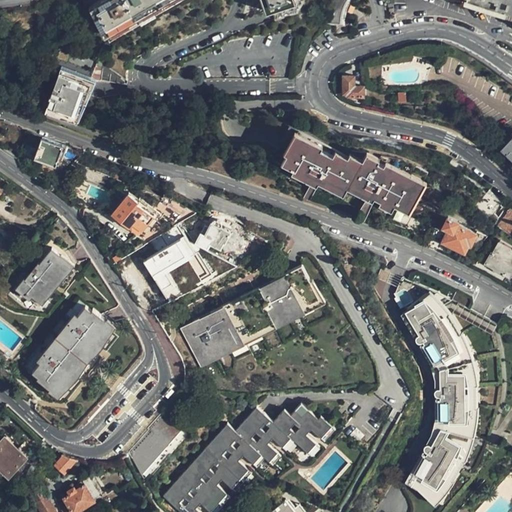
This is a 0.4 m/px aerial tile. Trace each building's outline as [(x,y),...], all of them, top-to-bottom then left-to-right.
[(168,0),(104,0),(89,8),(106,35),(168,0)] [(168,0),(106,35),(110,42),(183,0),(168,0)] [(296,0),(262,0),(266,11),(274,8),(296,0)] [(296,0),(274,8),(278,19),(299,11),(305,0),(296,0)] [(347,11),(349,5),(351,0),(334,0),(334,1),(332,7),(331,11),(330,17),(329,23),(328,28),(343,26),(343,23),(344,20),(345,15),(347,11)] [(511,0),(472,0),(511,11),(511,0)] [(123,81),(102,67),(102,68),(93,65),(86,82),(89,83),(96,81),(122,87),(123,83),(123,81)] [(79,112),(84,96),(89,83),(86,82),(58,72),(44,111),(76,121),(79,112)] [(361,88),(361,86),(353,87),(352,76),(341,76),(341,94),(346,95),(346,98),(362,98),(361,88)] [(96,100),(84,96),(79,112),(91,116),(96,100)] [(276,163),(295,127),(286,123),(278,136),(267,159),(276,163)] [(404,210),(422,176),(426,169),(400,155),(387,152),(380,150),(378,154),(364,147),(358,159),(295,127),(276,163),(290,170),(305,178),(313,182),(328,190),(331,183),(344,190),(346,185),(360,192),(364,194),(374,199),(378,201),(392,208),(393,205),(404,210)] [(68,146),(42,136),(35,158),(51,164),(56,166),(59,157),(64,158),(68,146)] [(107,200),(115,178),(92,169),(84,191),(107,200)] [(305,178),(290,170),(288,174),(303,181),(305,178)] [(427,179),(422,176),(404,210),(409,213),(427,179)] [(303,181),(294,199),(303,202),(313,182),(305,178),(303,181)] [(331,183),(328,190),(340,196),(344,190),(331,183)] [(346,185),(344,190),(358,196),(360,192),(346,185)] [(29,194),(20,187),(12,199),(21,205),(29,194)] [(490,219),(501,202),(488,191),(474,207),(490,219)] [(129,193),(113,213),(129,226),(132,223),(143,230),(157,212),(140,197),(138,199),(129,193)] [(364,194),(351,219),(362,223),(374,199),(364,194)] [(392,208),(378,201),(376,206),(390,212),(392,208)] [(511,212),(507,209),(497,225),(511,237),(511,212)] [(157,212),(143,230),(146,233),(161,214),(157,212)] [(469,244),(475,232),(455,223),(456,221),(446,216),(441,226),(447,229),(441,241),(462,251),(466,243),(469,244)] [(57,217),(45,232),(56,240),(68,227),(57,217)] [(225,242),(231,231),(221,226),(222,224),(222,221),(220,219),(216,218),(213,221),(210,227),(206,225),(201,238),(220,248),(223,241),(225,242)] [(259,224),(249,220),(247,233),(257,238),(259,224)] [(132,223),(129,226),(139,234),(143,230),(132,223)] [(511,250),(508,248),(508,246),(498,241),(493,251),(492,251),(491,252),(490,252),(484,262),(508,276),(511,268),(511,250)] [(70,269),(62,261),(65,257),(54,248),(26,279),(26,278),(18,287),(27,295),(29,293),(33,296),(37,292),(44,298),(70,269)] [(180,328),(187,340),(202,368),(246,344),(325,302),(313,279),(310,280),(301,264),(180,328)] [(417,284),(402,278),(394,294),(406,313),(418,334),(413,338),(435,386),(435,425),(436,440),(450,439),(450,436),(469,436),(469,421),(472,421),(470,362),(444,317),(440,320),(423,290),(421,292),(417,284)] [(469,436),(450,436),(450,439),(480,439),(478,361),(470,348),(460,331),(445,304),(451,301),(417,284),(421,292),(423,290),(440,320),(444,317),(470,362),(472,421),(469,421),(469,436)] [(52,388),(58,393),(66,383),(68,384),(82,366),(80,365),(90,353),(91,354),(106,336),(105,335),(112,326),(106,321),(107,319),(94,309),(92,310),(87,306),(79,315),(76,313),(37,360),(40,363),(32,373),(38,377),(36,379),(50,390),(52,388)] [(418,334),(406,313),(400,316),(413,338),(418,334)] [(301,445),(313,412),(302,403),(292,414),(286,409),(274,421),(258,406),(237,430),(229,423),(164,495),(182,511),(215,511),(266,456),(274,463),(295,439),(301,445)] [(166,410),(128,451),(142,475),(180,431),(172,423),(175,419),(166,410)] [(320,418),(313,412),(301,445),(312,454),(336,427),(323,415),(320,418)] [(435,425),(408,487),(438,507),(480,439),(436,440),(435,425)] [(0,464),(10,473),(25,456),(5,437),(0,442),(0,464)] [(71,456),(64,453),(54,464),(64,472),(76,458),(75,458),(71,456)] [(63,497),(67,505),(71,511),(74,511),(101,495),(89,477),(82,481),(83,484),(63,497)] [(309,511),(301,502),(295,507),(286,496),(267,511),(309,511)] [(42,500),(36,504),(40,511),(54,511),(48,501),(44,502),(42,500)]
